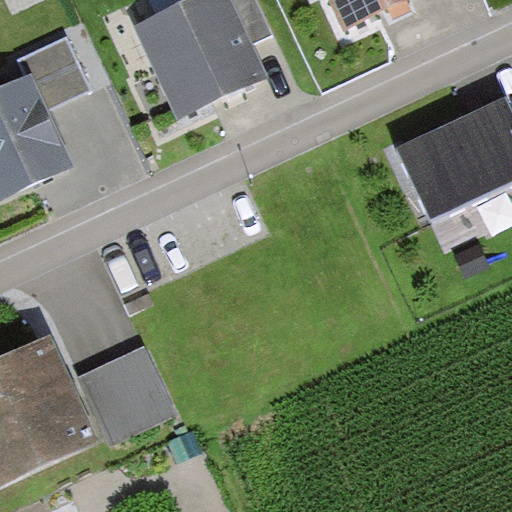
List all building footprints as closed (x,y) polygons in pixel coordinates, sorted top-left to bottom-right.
[(193,0),(136,29),(183,123),(270,80),(252,45),(273,35),(255,0),(193,0)] [(329,0),(345,33),(388,12),(393,22),(414,12),(409,3),(415,0),(329,0)] [(28,78),(0,91),(0,205),(76,170),(49,114),(95,92),(69,38),(20,62),(28,78)] [(435,224),(511,186),(511,111),(507,102),(401,153),(435,224)] [(52,341),(0,364),(0,489),(99,445),(52,341)] [(177,415),(146,346),(81,376),(112,444),(177,415)]
